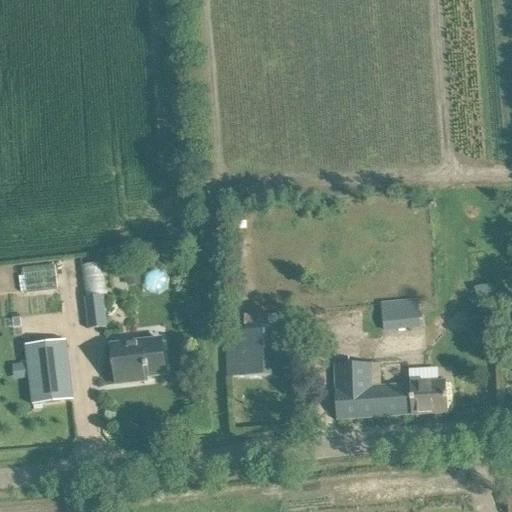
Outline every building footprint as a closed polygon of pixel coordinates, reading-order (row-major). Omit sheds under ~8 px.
[(64,288),(62,265),(26,267),(27,290),(64,288)] [(107,327),(103,295),(85,298),(89,329),(107,327)] [(385,333),(423,328),(419,298),(381,304),(385,333)] [(472,329),(498,329),(497,309),(472,309),(472,329)] [(166,375),(161,338),(112,344),(117,384),(136,382),(136,379),(166,375)] [(225,338),(225,378),(268,378),(268,338),(225,338)] [(36,404),(79,400),(73,340),(30,344),(36,404)] [(17,365),(19,377),(32,376),(31,363),(17,365)] [(380,363),(371,363),(335,366),(337,421),(448,413),(446,382),(381,386),(380,363)] [(503,507),(503,511),(511,511),(511,497),(507,498),(508,507),(503,507)]
